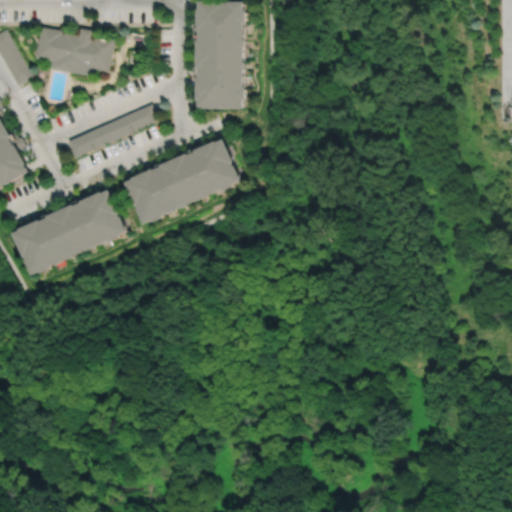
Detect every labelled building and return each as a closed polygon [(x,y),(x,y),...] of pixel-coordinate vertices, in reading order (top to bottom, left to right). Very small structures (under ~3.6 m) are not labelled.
[(200,107),(246,107),(246,1),(200,1),(200,107)] [(44,27),(83,34),(84,28),(97,30),(96,36),(118,40),(113,69),(96,66),(94,77),(54,69),(55,60),(38,57),(44,27)] [(0,52),(18,85),(34,76),(7,28),(0,31),(0,52)] [(68,138),(74,155),(159,122),(152,105),(68,138)] [(0,114),(33,172),(0,190),(0,114)] [(147,224),(129,182),(227,139),(245,181),(147,224)] [(34,275),(15,233),(113,190),(132,232),(34,275)]
